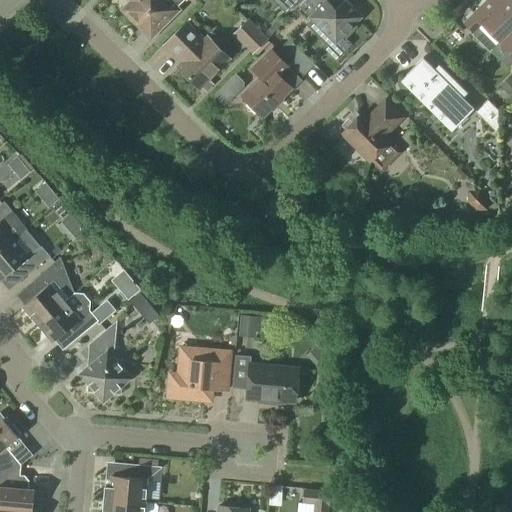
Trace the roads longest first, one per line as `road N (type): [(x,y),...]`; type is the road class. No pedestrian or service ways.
road 1 (residential): [(417,13),(271,160),(246,171),(222,162),(51,0)]
road 2 (residential): [(250,446),(83,435)]
road 3 (residential): [(83,435),(59,432),(16,383),(13,355),(0,339)]
